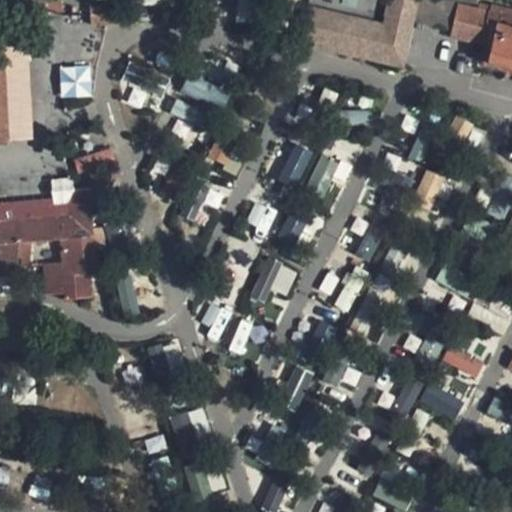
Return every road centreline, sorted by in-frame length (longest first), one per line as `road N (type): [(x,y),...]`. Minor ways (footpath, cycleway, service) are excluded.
road 1 (unknown): [(504,105),(287,511)]
road 2 (unknown): [(226,455),(415,81)]
road 3 (unknown): [(109,102),(0,161)]
